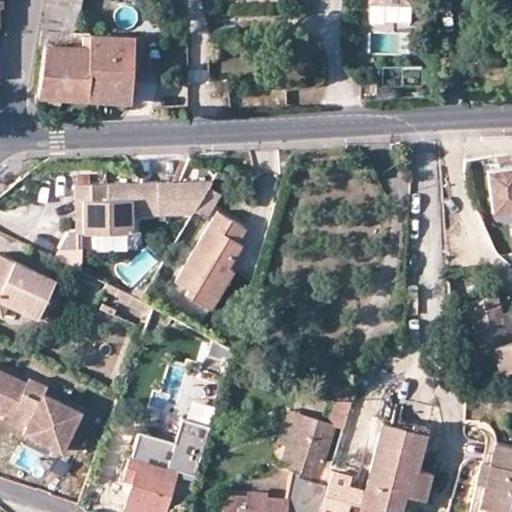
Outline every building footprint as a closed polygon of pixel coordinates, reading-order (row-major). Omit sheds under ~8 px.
[(74,31),(76,20),(80,0),(47,0),(41,28),(74,31)] [(369,0),(369,7),(411,10),(411,0),(369,0)] [(127,33),(127,22),(76,20),(74,31),(127,33)] [(38,44),(44,44),(38,96),(131,101),(132,59),(134,33),(127,33),(74,31),(41,28),(38,44)] [(511,166),(486,169),(491,211),(511,208),(511,166)] [(133,212),(193,212),(211,182),(108,183),(108,198),(133,198),(133,212)] [(83,198),(83,230),(133,228),(133,212),(133,198),(108,198),(108,183),(74,183),(75,198),(83,198)] [(83,198),(75,198),(75,231),(83,230),(83,198)] [(246,227),(218,209),(176,280),(189,287),(186,293),(211,308),(235,271),(229,267),(244,243),(238,240),(246,227)] [(0,252),(0,313),(2,314),(8,300),(39,315),(56,279),(0,252)] [(131,293),(141,298),(151,282),(146,278),(131,293)] [(511,369),(511,337),(509,324),(503,324),(499,304),(469,312),(479,347),(493,344),(500,372),(511,369)] [(233,348),(235,345),(237,333),(227,330),(223,342),(233,348)] [(223,342),(221,348),(232,352),(233,348),(223,342)] [(9,418),(27,427),(24,432),(61,451),(81,410),(44,392),(47,386),(30,377),(27,382),(0,368),(0,401),(14,408),(10,416),(9,418)] [(352,402),(336,395),(328,422),(337,426),(344,428),(352,402)] [(0,401),(0,410),(10,416),(14,408),(0,401)] [(302,414),(292,411),(275,465),(285,468),(302,414)] [(341,511),(345,498),(325,493),(333,468),(325,465),(337,426),(328,422),(302,414),(285,468),(292,471),(287,498),(268,496),(268,492),(249,491),(249,496),(249,508),(226,507),(225,511),(341,511)] [(9,418),(6,423),(24,432),(27,427),(9,418)] [(204,424),(187,418),(183,434),(199,438),(204,424)] [(411,429),(382,422),(362,503),(349,499),(347,507),(360,510),(359,511),(398,511),(403,493),(424,499),(431,472),(418,469),(429,427),(413,423),(411,429)] [(189,490),(205,440),(210,425),(204,424),(199,438),(183,434),(178,449),(185,451),(184,454),(174,485),(189,490)] [(126,506),(143,511),(165,511),(174,485),(184,454),(185,451),(141,438),(136,452),(131,452),(124,476),(133,479),(126,506)] [(491,461),(482,459),(469,511),(511,511),(511,444),(496,441),(491,461)] [(249,508),(249,496),(227,495),(226,507),(249,508)]
